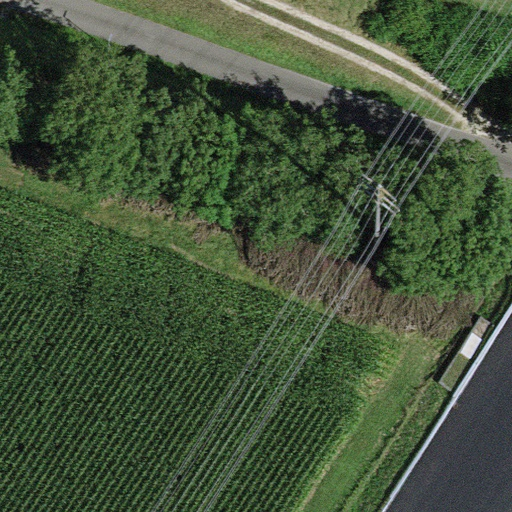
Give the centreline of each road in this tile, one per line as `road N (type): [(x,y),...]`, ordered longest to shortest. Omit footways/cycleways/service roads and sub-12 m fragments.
road 1 (track): [(511,166),(32,0)]
road 2 (track): [(491,160),(217,0)]
